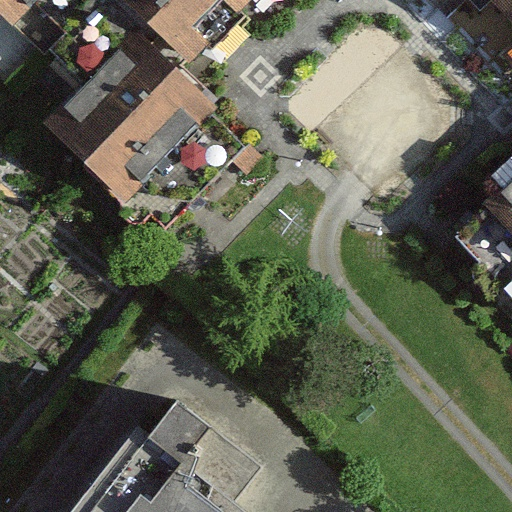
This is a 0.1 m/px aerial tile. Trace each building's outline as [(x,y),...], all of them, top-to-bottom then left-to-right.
[(0,0),(0,6),(78,86),(126,40),(88,0),(0,0)] [(88,0),(126,40),(167,81),(221,28),(249,0),(88,0)] [(511,0),(500,0),(511,12),(511,0)] [(167,81),(126,40),(78,86),(41,123),(149,234),(235,150),(167,81)] [(511,183),(457,237),(476,256),(510,291),(511,292),(511,183)] [(204,427),(177,406),(150,443),(138,434),(79,511),(240,511),(176,464),(204,427)]
